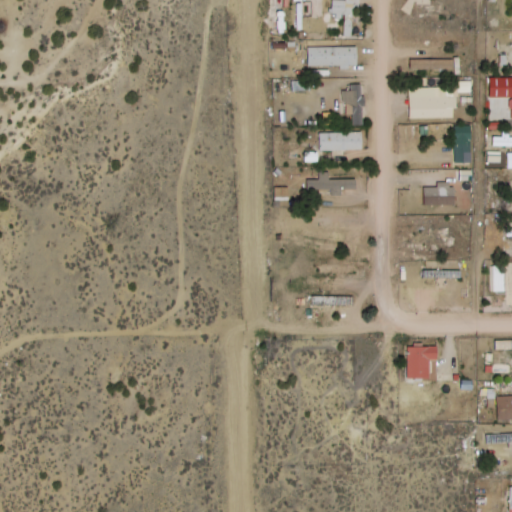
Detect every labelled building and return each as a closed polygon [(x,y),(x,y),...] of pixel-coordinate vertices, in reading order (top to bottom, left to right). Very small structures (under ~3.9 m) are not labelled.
[(361,0),(333,0),(333,15),(345,15),(345,37),(354,37),(354,15),(361,15),(361,0)] [(309,47),(309,66),(360,66),(360,47),(309,47)] [(455,59),(411,59),(411,70),(455,70),(455,59)] [(356,124),(363,124),(361,90),(344,90),(345,115),(356,114),(356,124)] [(410,97),(410,117),(456,117),(456,97),(410,97)] [(472,125),(452,125),(452,164),(472,164),(472,125)] [(363,132),(320,132),(320,150),(363,150),(363,132)] [(425,187),(425,206),(456,206),(456,182),(437,182),(437,187),(425,187)] [(304,236),(346,242),(347,232),(305,226),(304,236)] [(506,293),(506,274),(496,274),(496,293),(506,293)] [(406,345),(406,377),(434,378),(434,361),(437,361),(438,345),(406,345)] [(511,418),(511,394),(497,395),(497,419),(511,418)]
